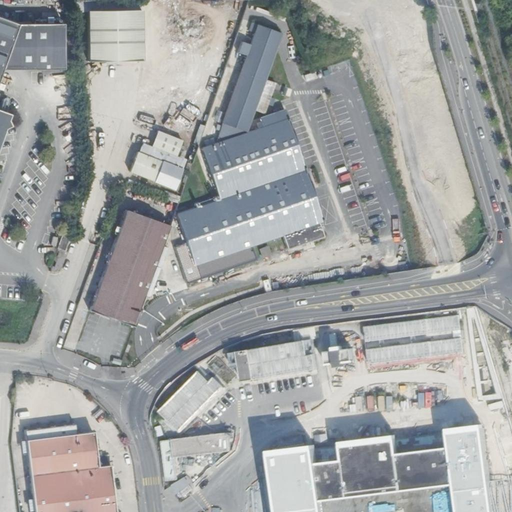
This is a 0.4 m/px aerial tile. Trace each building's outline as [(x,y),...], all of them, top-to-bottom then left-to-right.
[(140,10),(86,11),(87,61),(141,60),(140,10)] [(0,140),(4,129),(10,126),(7,120),(9,114),(0,110),(0,73),(1,70),(63,69),(63,23),(17,24),(0,18),(0,140)] [(221,123),(222,123),(217,142),(244,133),(244,131),(245,131),(253,109),(263,113),(274,84),(264,80),(281,33),(252,22),(249,31),(254,33),(250,45),(241,42),(237,52),(246,56),(221,123)] [(263,127),(244,133),(217,142),(201,148),(219,199),(175,214),(185,243),(174,247),(186,282),(257,259),(252,244),(281,234),(286,249),(323,236),(318,222),(322,220),(305,170),(288,118),(285,109),(260,118),(263,127)] [(140,142),(129,173),(176,190),(187,159),(178,155),(184,140),(157,130),(151,146),(140,142)] [(125,210),(89,311),(90,311),(133,327),(139,311),(169,226),(161,223),(125,210)] [(56,248),(64,251),(70,236),(62,233),(56,248)] [(268,246),(259,249),(262,258),(271,255),(268,246)] [(459,315),(366,326),(370,365),(464,355),(459,315)] [(294,330),(296,343),(233,353),(237,383),(320,370),(313,327),(294,330)] [(348,366),(348,361),(355,361),(354,332),(328,333),(329,366),(348,366)] [(209,403),(236,377),(222,362),(210,365),(217,372),(212,378),(208,379),(200,371),(175,396),(173,397),(160,409),(163,418),(156,420),(158,426),(156,428),(158,437),(160,439),(170,475),(186,470),(176,437),(211,403),(209,403)] [(393,396),(368,397),(369,411),(404,410),(404,416),(414,416),(413,403),(393,403),(393,396)] [(75,425),(24,431),(33,511),(114,511),(109,466),(97,467),(96,458),(99,457),(97,440),(93,440),(92,432),(76,434),(75,425)] [(491,511),(481,425),(263,452),(271,511),(491,511)] [(11,442),(18,511),(33,511),(24,431),(12,432),(11,442)] [(178,498),(193,491),(184,474),(169,481),(178,498)]
